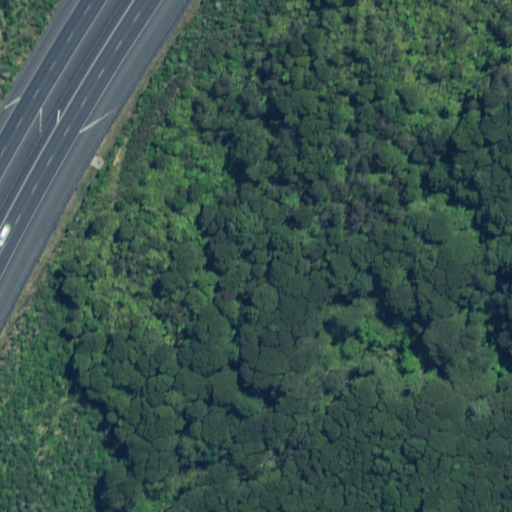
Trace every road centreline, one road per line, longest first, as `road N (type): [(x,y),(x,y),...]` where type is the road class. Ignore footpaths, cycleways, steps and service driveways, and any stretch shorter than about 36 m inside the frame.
road 1 (motorway): [(145,0),(0,257)]
road 2 (motorway): [(0,160),(92,0)]
